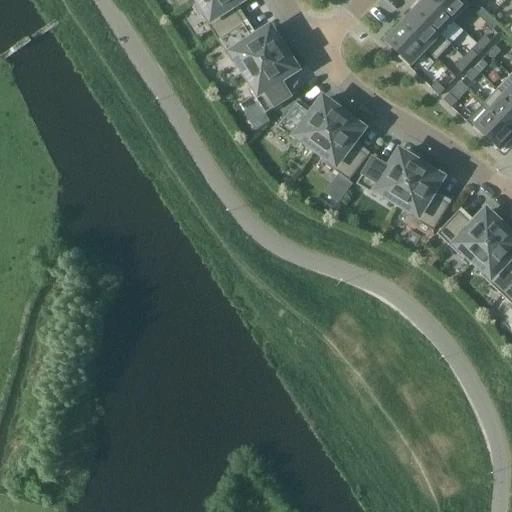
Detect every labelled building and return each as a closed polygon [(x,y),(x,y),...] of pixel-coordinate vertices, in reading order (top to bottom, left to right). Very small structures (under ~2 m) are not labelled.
[(198,0),(206,12),(202,15),(217,40),(244,23),(233,7),(244,0),(198,0)] [(453,22),(429,0),(425,0),(414,12),(440,36),(453,22)] [(468,7),(460,0),(429,0),(453,22),(468,7)] [(477,15),(485,23),(491,17),(482,9),(477,15)] [(440,36),(414,12),(401,26),(427,50),(440,36)] [(499,25),(491,17),(485,23),(493,31),(499,25)] [(246,74),(286,48),(278,36),(276,38),(270,29),(254,39),(244,23),(217,40),(233,64),(238,62),(246,74)] [(409,68),(427,50),(401,26),(387,41),(401,55),(399,58),(409,68)] [(477,44),(483,50),(491,42),(485,36),(477,44)] [(493,60),(501,52),(495,46),(487,54),(493,60)] [(293,60),(286,48),(246,74),(254,86),(249,89),(265,115),(292,98),(281,81),(297,71),(291,62),(293,60)] [(471,50),(464,58),(470,64),(477,56),(471,50)] [(462,72),(470,64),(464,58),(456,67),(462,72)] [(488,66),(482,60),(474,68),(480,74),(488,66)] [(472,82),(480,74),(474,68),(466,77),(472,82)] [(436,82),(431,89),(439,96),(445,90),(436,82)] [(511,104),(504,97),(504,96),(497,89),(483,105),(490,111),(511,131),(511,104)] [(457,102),(449,94),(443,101),(451,108),(457,102)] [(316,151),(345,113),(334,104),(332,106),(323,100),(312,115),(296,103),(277,128),(301,146),(305,142),(316,151)] [(511,131),(490,111),(473,129),(484,139),(486,136),(501,150),(511,138),(511,131)] [(356,121),(345,113),(316,151),(328,160),(325,164),(349,182),(368,157),(352,145),(363,130),(355,123),(356,121)] [(398,204),(422,163),(410,156),(409,158),(400,153),(390,169),(373,158),(357,185),(382,201),(385,196),(398,204)] [(434,171),(422,163),(398,204),(410,212),(407,216),(433,232),(450,205),(432,195),(442,178),(433,173),(434,171)] [(473,262),(506,227),(496,217),(494,219),(486,212),(473,226),(459,212),(437,235),(459,255),(463,252),(473,262)] [(511,232),(506,227),(473,262),(484,272),(481,276),(502,296),(511,285),(511,262),(509,260),(511,257),(511,232)] [(511,285),(502,296),(511,305),(511,285)]
